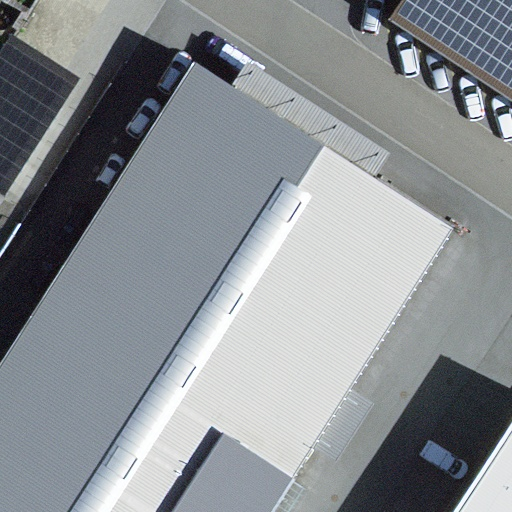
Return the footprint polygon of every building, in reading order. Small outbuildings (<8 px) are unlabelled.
[(0,0),(0,184),(0,185),(66,83),(9,47),(39,0),(0,0)] [(511,99),(511,0),(402,0),(390,19),(511,99)] [(410,200),(428,173),(250,58),(232,86),(410,200)] [(350,387),(453,228),(410,200),(232,86),(197,63),(0,368),(0,511),(269,511),(313,445),(350,387)] [(313,445),(341,463),(378,405),(350,387),(313,445)]
